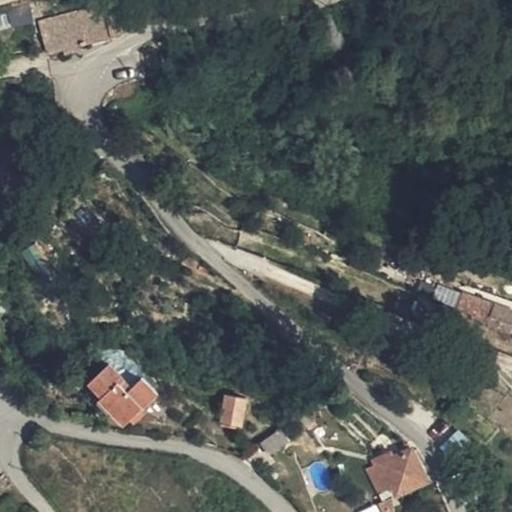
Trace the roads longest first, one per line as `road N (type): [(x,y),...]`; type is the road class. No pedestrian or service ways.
road 1 (residential): [(306,0),(153,39),(100,67),(84,86),(83,122),(97,149),(161,210),(428,445),(445,463),(462,511)]
road 2 (residential): [(281,511),(234,469),(183,448),(71,434),(3,412)]
road 3 (unknown): [(279,319),(410,298),(511,359)]
